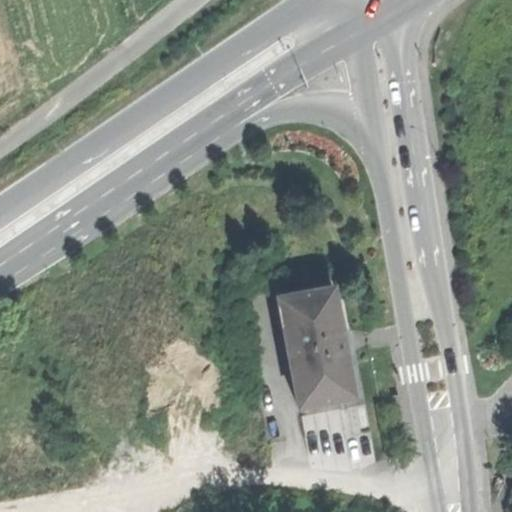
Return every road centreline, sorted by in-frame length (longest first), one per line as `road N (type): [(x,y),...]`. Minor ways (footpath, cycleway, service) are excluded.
road 1 (secondary): [(445,424),(460,388),(398,11)]
road 2 (primary): [(317,0),(0,208)]
road 3 (secondary): [(381,147),(422,395),(445,424)]
road 4 (primary): [(0,260),(200,132)]
road 5 (primary): [(200,132),(242,138),(309,112),(368,133),(381,147)]
road 6 (primary): [(200,132),(362,29)]
